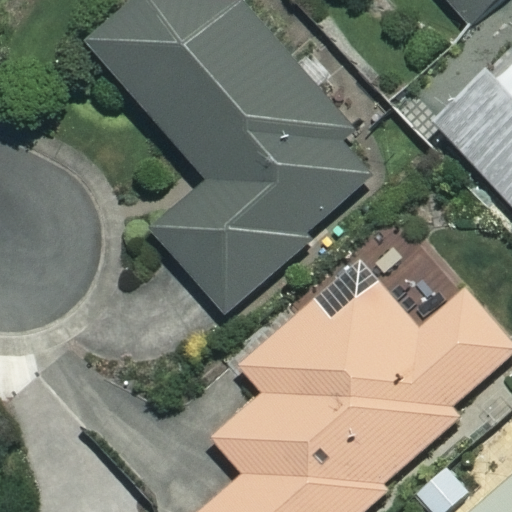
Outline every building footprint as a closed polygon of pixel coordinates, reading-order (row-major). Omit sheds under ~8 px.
[(201,0),(176,17),(161,0),(150,0),(94,49),(212,184),(154,234),(228,319),(309,248),(305,243),(377,180),(329,124),(338,116),(246,10),(210,0),(201,0)] [(448,0),(478,32),(507,0),(448,0)] [(511,52),(439,126),(511,205),(511,52)] [(423,334),(376,283),(331,325),(310,302),(241,366),(267,394),(215,442),(248,477),(209,511),(365,511),(380,498),(376,493),(455,421),(448,413),(511,354),(511,344),(466,294),(423,334)] [(511,511),(511,484),(480,511),(511,511)]
